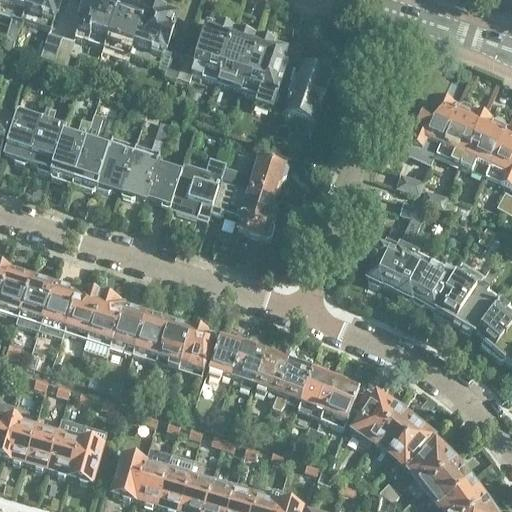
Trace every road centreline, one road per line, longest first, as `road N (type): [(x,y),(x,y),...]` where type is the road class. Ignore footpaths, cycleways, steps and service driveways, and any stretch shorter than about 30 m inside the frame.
road 1 (residential): [(400,16),(301,318)]
road 2 (residential): [(301,318),(0,218)]
road 3 (residential): [(511,448),(430,370),(301,318)]
